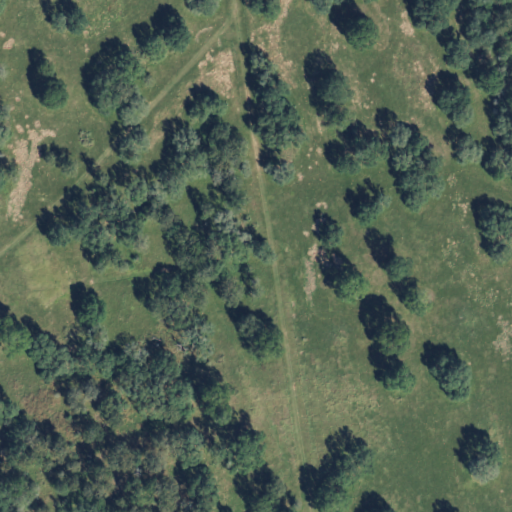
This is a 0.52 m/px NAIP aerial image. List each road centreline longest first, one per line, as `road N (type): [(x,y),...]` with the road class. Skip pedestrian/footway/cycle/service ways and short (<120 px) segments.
road 1 (residential): [(234,11),(312,511)]
road 2 (residential): [(0,262),(54,217),(164,95),(234,11),(232,0)]
